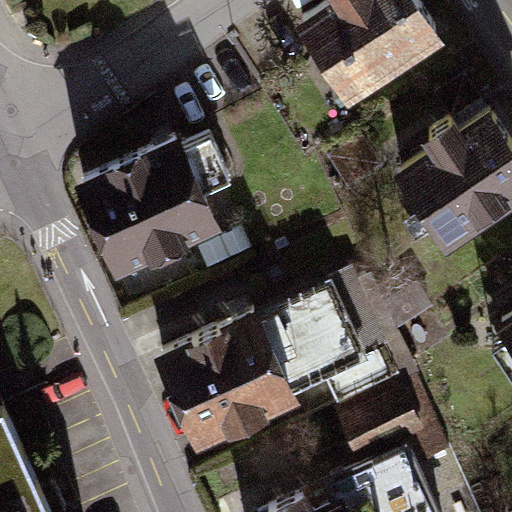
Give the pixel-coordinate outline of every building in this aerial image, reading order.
[(426,0),(321,0),(293,19),(355,110),(455,41),(426,0)] [(511,132),(485,94),(383,166),(453,264),(511,222),(511,132)] [(183,131),(72,173),(112,280),(223,239),(183,131)] [(154,347),(199,448),(380,368),(335,267),(154,347)] [(511,312),(483,333),(511,372),(511,312)] [(0,414),(0,511),(55,511),(11,409),(0,414)] [(439,511),(411,449),(271,511),(439,511)]
